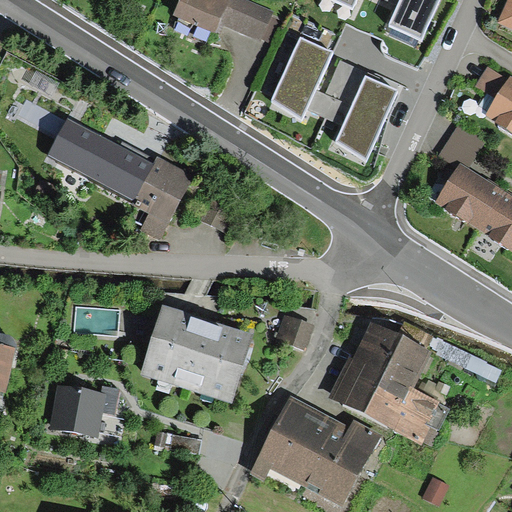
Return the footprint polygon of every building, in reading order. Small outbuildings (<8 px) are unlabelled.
[(223,0),(174,0),(167,17),(208,35),(223,0)] [(269,10),(243,0),(229,0),(219,26),(256,41),(269,10)] [(353,0),(328,0),(350,9),(353,0)] [(440,0),(394,0),(383,27),(423,43),(440,0)] [(511,0),(505,0),(492,28),(511,37),(511,0)] [(326,51),(295,37),(266,103),(297,117),(326,51)] [(511,85),(480,67),(471,82),(493,95),(477,121),(511,142),(511,85)] [(394,96),(364,82),(334,148),(363,162),(394,96)] [(154,165),(68,121),(50,155),(140,201),(132,217),(146,224),(143,229),(160,238),(192,176),(158,158),(154,165)] [(456,126),(445,147),(466,159),(477,137),(456,126)] [(511,196),(465,168),(440,208),(511,251),(511,196)] [(104,334),(103,311),(84,312),(85,335),(104,334)] [(213,397),(229,402),(248,343),(160,315),(141,374),(156,379),(161,377),(168,379),(170,384),(199,393),(204,390),(211,393),(213,397)] [(283,319),(275,342),(300,352),(308,329),(283,319)] [(363,345),(370,348),(340,407),(415,444),(416,440),(426,445),(431,435),(421,430),(424,425),(435,431),(444,413),(417,399),(418,397),(404,390),(422,355),(428,341),(401,327),(394,341),(370,329),(363,345)] [(0,375),(5,352),(13,354),(13,350),(11,347),(9,344),(6,341),(0,340),(0,375)] [(472,357),(467,367),(502,383),(507,372),(472,357)] [(59,391),(52,431),(91,438),(96,412),(99,413),(99,415),(112,417),(116,391),(99,388),(98,398),(59,391)] [(257,459),(339,503),(374,439),(350,426),(339,446),(281,415),(257,459)] [(170,437),(167,451),(196,457),(199,442),(170,437)] [(431,480),(424,492),(439,500),(446,488),(431,480)]
